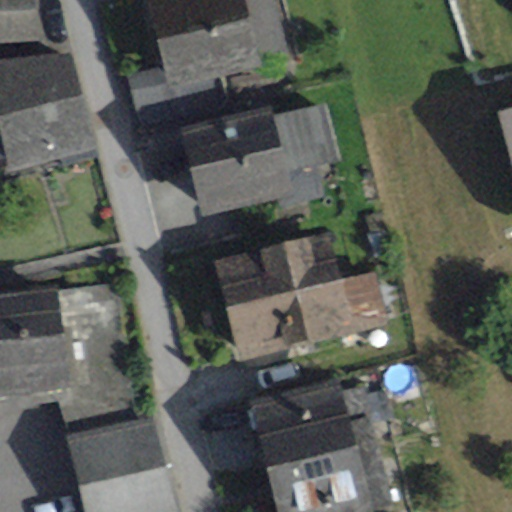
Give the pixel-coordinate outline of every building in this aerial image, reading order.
[(0,0),(0,42),(36,38),(30,0),(0,0)] [(262,61),(253,23),(274,18),(269,0),(182,0),(183,2),(159,8),(174,69),(135,79),(146,128),(229,108),(220,71),(262,61)] [(262,61),(283,56),(274,18),(253,23),(262,61)] [(64,167),(98,158),(69,65),(39,67),(38,52),(0,54),(0,109),(1,112),(0,112),(0,128),(4,127),(12,153),(16,165),(61,153),(64,167)] [(336,162),(324,113),(266,126),(265,121),(235,128),(233,117),(211,122),(213,133),(200,137),(192,138),(210,211),(282,193),(278,176),(308,169),(336,162)] [(211,122),(197,126),(200,137),(213,133),(211,122)] [(0,156),(12,153),(4,127),(0,128),(0,156)] [(286,206),(315,199),(308,169),(278,176),(282,193),(286,206)] [(368,221),(377,257),(392,253),(382,217),(368,221)] [(225,272),(246,355),(343,331),(379,322),(369,281),(335,289),(324,247),(225,272)] [(0,395),(73,386),(81,443),(136,430),(116,288),(0,303),(0,395)] [(347,347),(383,338),(379,322),(343,331),(347,347)] [(277,475),(349,457),(346,446),(372,439),(361,397),(335,403),(333,395),(261,413),(277,475)] [(136,430),(81,443),(77,444),(92,511),(172,511),(152,426),(136,430)] [(377,462),(352,468),(349,457),(277,475),(286,511),(363,511),(388,505),(377,462)]
